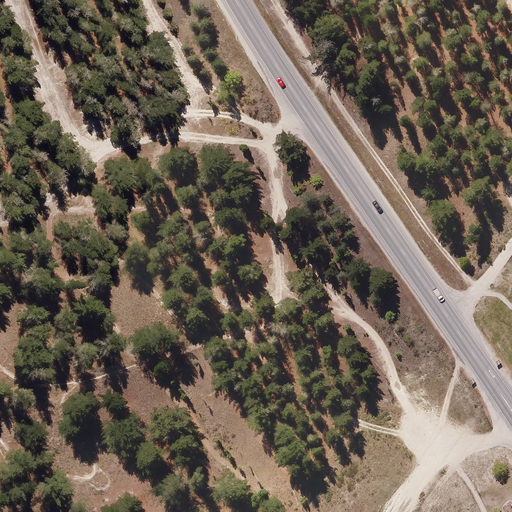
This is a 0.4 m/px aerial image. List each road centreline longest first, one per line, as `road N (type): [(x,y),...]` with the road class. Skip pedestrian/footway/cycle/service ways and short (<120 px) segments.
road 1 (primary): [(236,0),(486,373)]
road 2 (track): [(511,430),(443,443),(394,511)]
